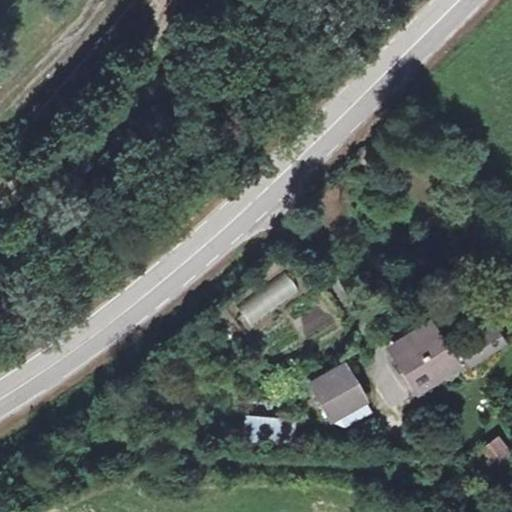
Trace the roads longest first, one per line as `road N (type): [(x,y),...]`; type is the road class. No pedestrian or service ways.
road 1 (primary): [(0,405),(115,333),(460,0)]
road 2 (track): [(36,511),(217,456),(402,479),(462,511)]
